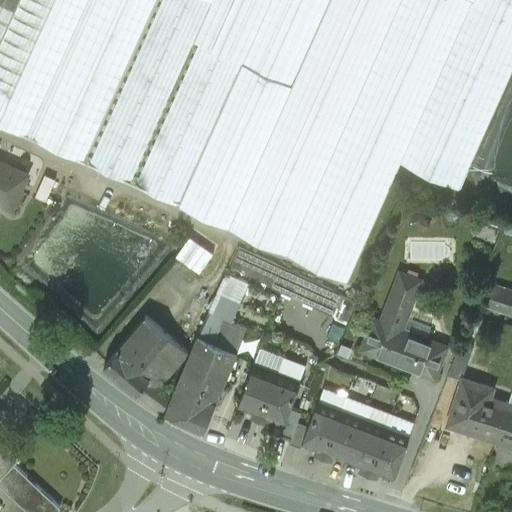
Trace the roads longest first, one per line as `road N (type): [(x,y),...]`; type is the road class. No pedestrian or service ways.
road 1 (primary): [(0,307),(117,412),(174,450)]
road 2 (primary): [(174,450),(352,511)]
